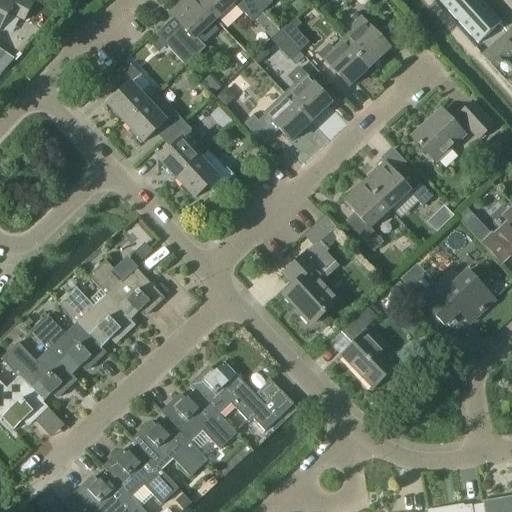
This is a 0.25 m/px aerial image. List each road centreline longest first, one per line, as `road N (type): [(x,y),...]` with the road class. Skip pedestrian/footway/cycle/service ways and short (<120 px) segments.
road 1 (residential): [(480,455),(400,454),(372,445),(232,293)]
road 2 (residential): [(0,502),(232,293)]
road 3 (residential): [(219,260),(430,88)]
road 4 (residential): [(0,237),(29,244),(112,164)]
road 5 (residential): [(219,260),(112,164)]
road 6 (residential): [(480,455),(472,387),(478,362),(511,334)]
road 7 (unknown): [(284,511),(358,501),(372,445)]
road 8 (residential): [(133,0),(43,88)]
